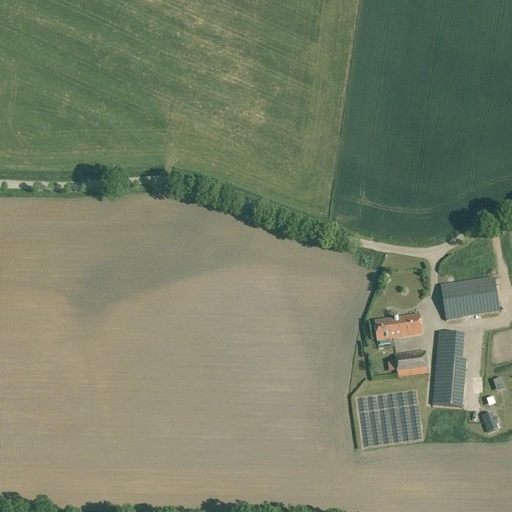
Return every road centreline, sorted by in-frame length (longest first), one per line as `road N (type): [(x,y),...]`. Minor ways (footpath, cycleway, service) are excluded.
road 1 (unclassified): [(511,214),(433,253),(317,230),(187,184),(0,184)]
road 2 (unknown): [(425,252),(434,281),(427,333),(384,345)]
